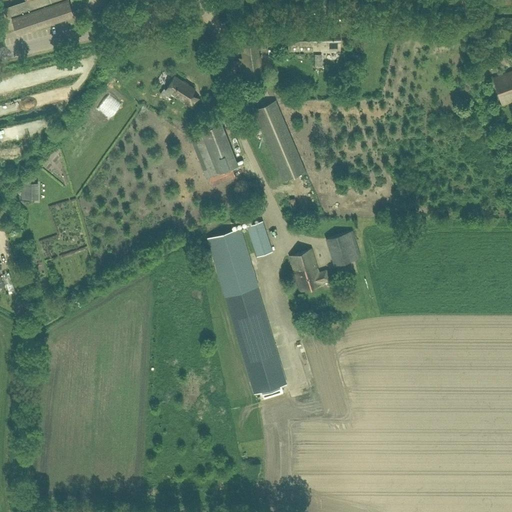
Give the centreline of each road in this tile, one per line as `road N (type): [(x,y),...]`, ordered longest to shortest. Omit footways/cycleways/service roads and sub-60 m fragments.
road 1 (track): [(0,230),(28,325),(18,407),(19,511)]
road 2 (unclassified): [(281,221),(237,123),(202,5)]
road 3 (tertiary): [(0,55),(202,5)]
